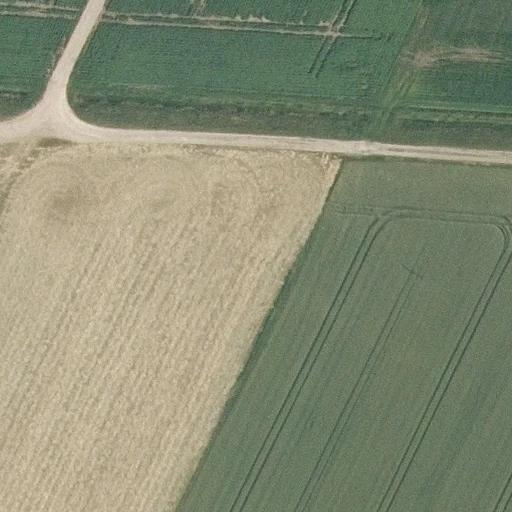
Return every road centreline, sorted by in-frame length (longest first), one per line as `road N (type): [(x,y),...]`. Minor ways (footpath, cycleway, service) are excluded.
road 1 (track): [(44,111),(69,136),(511,161)]
road 2 (track): [(96,0),(44,111),(0,133)]
